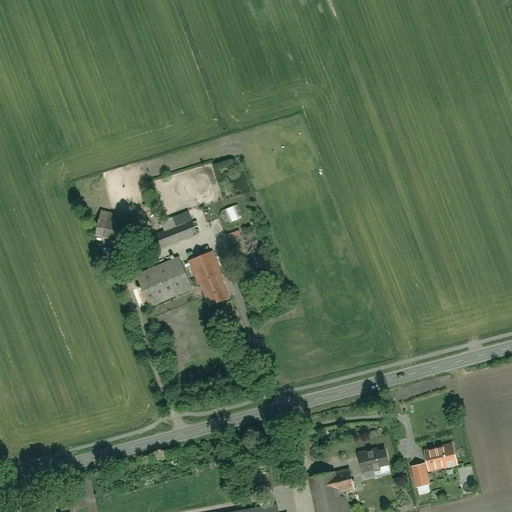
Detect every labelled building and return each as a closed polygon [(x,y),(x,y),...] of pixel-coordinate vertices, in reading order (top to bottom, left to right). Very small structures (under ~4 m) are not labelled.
[(97,218),(94,238),(118,242),(121,222),(97,218)] [(151,234),(158,252),(197,237),(190,219),(151,234)] [(189,262),(210,306),(230,297),(209,253),(189,262)] [(131,276),(144,309),(190,291),(177,258),(131,276)] [(421,453),(426,475),(458,468),(453,447),(421,453)] [(354,457),(359,478),(390,471),(385,450),(354,457)] [(406,467),(411,490),(426,487),(421,464),(406,467)] [(305,479),(311,511),(333,511),(331,498),(353,493),(348,471),(327,476),(326,474),(305,479)]
